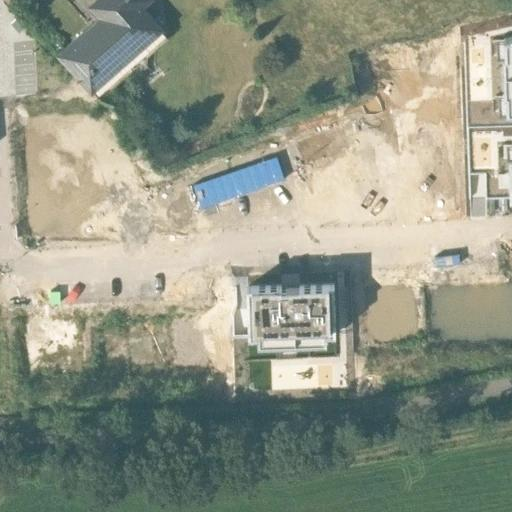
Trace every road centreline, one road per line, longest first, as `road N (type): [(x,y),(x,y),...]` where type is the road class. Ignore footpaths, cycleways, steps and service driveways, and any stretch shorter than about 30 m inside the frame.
road 1 (residential): [(511,227),(458,240),(242,250),(183,271),(22,271),(0,249)]
road 2 (track): [(511,425),(296,462)]
